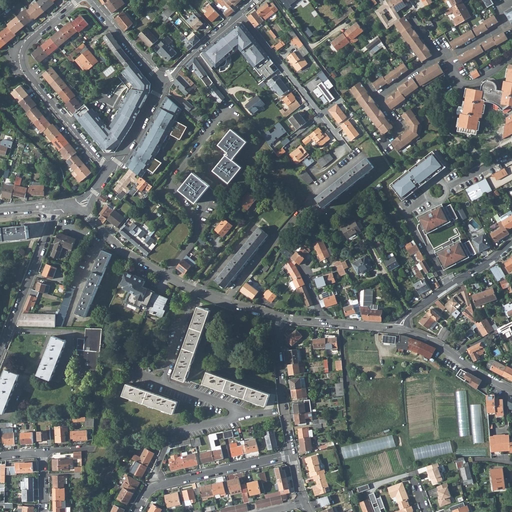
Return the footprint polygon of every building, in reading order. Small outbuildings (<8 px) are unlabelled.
[(44,10),(48,7),(48,8),(54,3),(53,1),(53,0),(52,0),(40,0),(38,2),(44,10)] [(109,0),(105,3),(112,13),(122,5),(121,4),(124,2),(122,0),(109,0)] [(227,17),(234,11),(230,6),(224,0),(222,2),(225,5),(221,8),(221,10),(224,13),(227,17)] [(279,0),(287,10),(292,6),(291,5),(297,0),(279,0)] [(387,29),(395,24),(401,19),(396,11),(390,1),(389,0),(385,0),(383,1),(385,5),(375,11),(387,29)] [(409,0),(391,0),(390,1),(396,11),(405,6),(403,4),(405,3),(409,0)] [(450,8),(453,12),(465,5),(462,1),(453,6),(450,7),(450,8)] [(35,19),(41,14),(41,13),(44,10),(38,2),(28,10),(34,17),(35,19)] [(256,11),(261,17),(272,9),(274,12),(278,10),(273,2),(269,5),(267,3),(256,11)] [(168,18),(177,9),(172,4),(163,12),(168,18)] [(212,22),(220,15),(210,4),(205,8),(207,11),(205,14),(212,22)] [(453,18),(457,25),(467,20),(471,17),(465,5),(453,12),(456,17),(453,18)] [(344,13),(347,17),(354,11),(351,7),(344,13)] [(24,24),(27,22),(28,22),(34,17),(28,10),(27,9),(17,17),(24,24)] [(272,9),(261,17),(264,20),(274,12),(272,9)] [(114,17),(115,19),(124,12),(123,10),(114,17)] [(247,17),(255,27),(261,23),(264,20),(261,17),(256,11),(256,10),(247,17)] [(134,23),(133,23),(124,12),(115,19),(125,31),(134,23)] [(163,12),(159,16),(164,21),(168,18),(163,12)] [(196,30),(206,21),(198,12),(195,15),(194,13),(187,20),(196,30)] [(334,20),(337,25),(340,23),(347,17),(344,13),(334,20)] [(79,32),(89,24),(81,15),(75,20),(76,21),(73,24),(78,30),(79,32)] [(494,15),(483,22),(484,23),(487,28),(488,30),(488,29),(487,28),(498,22),(494,15)] [(395,24),(402,34),(412,26),(404,16),(401,19),(395,24)] [(15,33),(21,28),(20,27),(24,24),(17,17),(8,25),(9,26),(15,33)] [(68,38),(78,30),(73,24),(72,23),(71,22),(65,27),(65,28),(62,31),(68,38)] [(346,31),(355,42),(358,40),(356,37),(364,31),(357,22),(346,31)] [(236,23),(198,54),(211,71),(237,50),(263,81),(278,69),(240,24),(236,23)] [(473,29),(477,36),(488,30),(487,28),(484,23),(473,29)] [(0,35),(6,42),(9,39),(10,40),(16,35),(15,33),(9,26),(0,33),(0,35)] [(402,34),(407,41),(417,33),(415,30),(414,31),(413,30),(414,29),(412,26),(402,34)] [(146,27),(139,35),(150,47),(158,40),(146,27)] [(289,32),(294,38),(297,36),(293,29),(289,32)] [(461,36),(464,43),(475,37),(471,30),(461,36)] [(59,46),(68,38),(62,31),(58,33),(52,38),(59,46)] [(331,42),(338,51),(350,42),(352,45),(355,42),(346,31),(343,34),(343,33),(331,42)] [(110,32),(104,36),(104,38),(115,52),(121,48),(121,47),(110,32)] [(187,38),(189,41),(196,35),(193,32),(186,38),(187,38)] [(496,44),(497,45),(508,39),(504,32),(493,38),(493,39),(496,44)] [(407,41),(412,48),(422,40),(420,37),(419,38),(418,37),(419,36),(417,33),(407,41)] [(167,36),(158,44),(162,47),(157,52),(161,55),(162,54),(164,56),(168,60),(172,56),(173,57),(177,53),(169,45),(173,41),(167,36)] [(294,38),(291,40),(294,45),(296,44),(299,48),(300,48),(304,45),(297,36),(294,38)] [(368,49),(372,54),(383,46),(384,45),(378,36),(366,46),(368,49)] [(450,42),(454,49),(464,43),(461,36),(450,42)] [(482,44),(486,50),(496,44),(493,39),(493,38),(493,37),(482,44)] [(49,54),(59,46),(52,38),(45,43),(46,44),(43,47),(49,54)] [(186,38),(184,40),(187,43),(185,45),(190,50),(194,46),(189,41),(187,38),(186,38)] [(412,48),(417,55),(427,47),(425,44),(424,45),(424,44),(424,43),(422,40),(412,48)] [(299,48),(295,51),(297,55),(299,54),(302,58),(303,57),(309,53),(304,45),(300,48),(299,48)] [(469,51),(473,58),(484,51),(480,45),(469,51)] [(39,62),(49,54),(43,47),(39,49),(38,49),(32,54),(39,62)] [(417,55),(422,61),(432,55),(429,51),(430,50),(427,47),(417,55)] [(121,48),(115,52),(117,55),(128,68),(134,63),(121,48)] [(88,70),(99,61),(88,49),(78,58),(88,70)] [(293,65),(296,69),(300,69),(307,65),(307,62),(303,57),(302,58),(299,54),(297,55),(295,51),(287,57),(290,60),(290,61),(293,65)] [(458,57),(462,64),(473,58),(469,51),(458,57)] [(103,55),(101,57),(107,64),(109,62),(103,55)] [(115,57),(125,70),(128,68),(117,55),(115,57)] [(191,70),(194,68),(208,88),(213,82),(194,57),(187,66),(191,70)] [(151,83),(134,63),(128,68),(125,70),(122,72),(118,76),(128,88),(123,98),(125,99),(141,108),(144,102),(146,99),(150,92),(151,83)] [(394,70),(398,76),(409,69),(404,63),(394,70)] [(430,67),(436,76),(437,76),(438,77),(444,74),(443,72),(439,64),(437,63),(435,65),(435,66),(434,66),(434,65),(430,67)] [(461,115),(458,131),(477,134),(480,117),(482,118),(485,101),(489,102),(493,103),(497,105),(500,107),(502,109),(503,110),(504,112),(504,114),(505,115),(506,118),(506,119),(506,120),(506,121),(506,123),(506,124),(505,125),(503,139),(511,134),(510,132),(511,131),(511,64),(509,64),(506,81),(504,81),(502,90),(497,90),(497,88),(497,87),(496,85),(495,83),(493,82),(491,81),(489,81),(487,81),(485,82),(484,83),(482,85),(482,87),(481,90),(468,88),(464,107),(463,113),(461,113),(461,115)] [(47,71),(44,73),(47,77),(46,77),(51,84),(60,76),(52,67),(47,71)] [(428,81),(429,83),(436,79),(435,77),(436,76),(430,67),(427,69),(428,70),(427,71),(426,70),(423,72),(428,81)] [(191,85),(194,83),(182,70),(179,73),(181,75),(191,85)] [(387,83),(388,84),(398,76),(394,70),(384,77),(384,78),(387,83)] [(318,76),(326,87),(331,83),(327,77),(323,72),(318,76)] [(415,76),(421,85),(422,85),(423,87),(429,83),(428,81),(423,72),(420,74),(419,75),(419,74),(415,76)] [(186,94),(193,87),(191,85),(181,75),(174,82),(186,94)] [(267,82),(275,92),(277,91),(281,96),(289,90),(285,85),(285,86),(277,75),(267,82)] [(56,90),(57,89),(60,92),(68,86),(60,76),(51,84),(56,90)] [(377,90),(387,83),(384,78),(384,77),(383,76),(373,83),(377,90)] [(411,92),(413,93),(419,89),(418,87),(419,87),(412,78),(409,80),(410,81),(409,82),(408,81),(405,83),(411,92)] [(220,103),(225,97),(215,86),(213,82),(208,88),(208,89),(211,93),(220,103)] [(350,89),(357,99),(367,91),(360,82),(350,89)] [(399,90),(404,97),(405,96),(407,98),(413,93),(411,92),(405,83),(402,85),(403,86),(402,87),(401,86),(398,88),(399,90)] [(21,85),(12,92),(20,102),(28,95),(25,92),(26,91),(21,85)] [(68,86),(60,92),(63,96),(62,97),(67,103),(75,97),(76,95),(68,86)] [(392,95),(398,104),(399,105),(405,101),(404,99),(405,98),(404,97),(399,90),(396,92),(397,93),(396,93),(395,93),(392,95)] [(357,99),(362,106),(372,99),(370,96),(369,96),(369,95),(367,91),(357,99)] [(291,93),(283,99),(290,108),(298,102),(291,93)] [(28,95),(20,102),(28,112),(35,106),(37,104),(32,98),(31,99),(28,95)] [(253,114),(265,104),(258,95),(246,105),(253,114)] [(386,101),(391,109),(393,108),(394,109),(399,105),(398,104),(392,95),(389,97),(390,98),(386,101)] [(165,96),(161,104),(165,108),(168,105),(173,110),(166,117),(168,119),(164,125),(167,127),(176,113),(180,108),(167,96),(165,96)] [(67,103),(66,104),(71,110),(72,109),(75,113),(82,106),(75,97),(67,103)] [(141,108),(125,99),(119,111),(120,112),(135,119),(141,108)] [(362,106),(367,113),(377,106),(375,103),(374,103),(374,102),(372,99),(362,106)] [(186,100),(182,104),(189,111),(191,109),(193,106),(186,100)] [(135,119),(120,112),(109,128),(106,127),(107,125),(92,108),(90,109),(85,104),(82,106),(75,113),(74,114),(106,152),(110,152),(115,152),(121,143),(131,127),(135,119)] [(333,116),(339,123),(347,117),(337,104),(329,110),(332,115),(333,114),(334,116),(333,116)] [(28,112),(27,113),(35,122),(42,116),(39,112),(40,111),(35,106),(28,112)] [(367,113),(373,121),(383,113),(380,110),(379,109),(380,109),(377,106),(367,113)] [(405,119),(407,122),(417,114),(412,107),(402,115),(404,118),(405,117),(405,118),(405,119)] [(189,132),(190,130),(192,132),(195,128),(194,127),(194,126),(197,123),(188,115),(180,108),(176,113),(183,120),(180,123),(185,128),(189,132)] [(189,111),(196,117),(198,115),(194,111),(191,109),(189,111)] [(289,119),(297,129),(306,122),(298,112),(289,119)] [(373,121),(378,128),(388,120),(385,117),(384,116),(385,116),(383,113),(373,121)] [(203,124),(205,122),(202,119),(204,117),(201,114),(199,116),(197,118),(203,124)] [(423,125),(421,123),(423,122),(417,114),(407,122),(409,125),(410,124),(411,125),(410,127),(422,130),(423,125)] [(42,116),(35,122),(43,132),(44,131),(51,125),(46,118),(45,119),(42,116)] [(347,133),(352,140),(359,134),(348,119),(340,125),(345,132),(346,131),(347,133)] [(378,128),(383,135),(392,128),(392,126),(391,124),(390,124),(389,123),(390,123),(388,120),(378,128)] [(268,130),(262,135),(269,145),(276,140),(275,138),(277,136),(278,138),(287,132),(280,123),(279,122),(274,126),(277,129),(271,134),(268,130)] [(51,125),(44,131),(52,140),(60,133),(57,130),(58,129),(53,123),(51,125)] [(311,140),(310,139),(313,138),(317,143),(317,142),(321,146),(330,138),(325,133),(324,134),(323,135),(320,132),(321,131),(319,127),(303,141),(306,144),(311,140)] [(405,131),(412,140),(413,139),(414,141),(420,136),(419,135),(421,133),(422,130),(410,127),(410,129),(409,130),(408,129),(405,131)] [(229,183),(242,167),(233,160),(247,142),(232,129),(219,145),(228,152),(226,154),(227,155),(214,170),(229,183)] [(405,145),(406,147),(412,142),(411,141),(412,140),(405,131),(402,134),(403,134),(402,135),(401,134),(398,137),(405,145)] [(60,133),(52,140),(60,150),(69,142),(64,136),(63,137),(60,133)] [(149,137),(144,143),(152,150),(156,143),(149,137)] [(391,142),(397,151),(399,150),(400,151),(406,147),(405,145),(398,137),(395,139),(396,140),(395,140),(394,140),(391,142)] [(287,138),(282,142),(284,146),(290,141),(287,138)] [(0,153),(6,155),(8,147),(11,148),(13,141),(4,139),(1,141),(0,140),(0,153)] [(69,142),(60,150),(63,153),(68,159),(76,153),(73,149),(74,149),(69,142)] [(309,154),(302,146),(298,149),(297,148),(292,152),(290,154),(290,155),(292,158),(296,163),(298,163),(304,158),(305,157),(309,154)] [(144,164),(153,154),(144,147),(141,150),(142,151),(143,152),(142,154),(141,153),(137,158),(144,164)] [(283,147),(276,153),(277,155),(279,157),(286,151),(283,147)] [(316,160),(322,167),(333,158),(327,151),(316,160)] [(445,167),(432,151),(390,185),(403,200),(445,167)] [(68,159),(67,160),(75,170),(83,163),(80,160),(81,159),(76,153),(68,159)] [(315,161),(312,158),(309,160),(307,158),(303,162),(307,167),(315,161)] [(316,198),(323,207),(366,174),(374,167),(367,158),(316,198)] [(128,160),(125,163),(128,166),(129,167),(131,168),(137,173),(141,176),(142,177),(143,175),(144,173),(134,165),(128,160)] [(83,180),(92,172),(86,166),(86,167),(83,163),(75,170),(78,174),(83,179),(83,180)] [(137,173),(131,168),(127,171),(128,172),(120,181),(115,188),(120,193),(117,196),(121,200),(124,197),(127,193),(128,192),(130,189),(127,186),(131,180),(135,183),(138,179),(135,176),(137,173)] [(495,173),(493,174),(496,180),(508,174),(504,168),(495,173)] [(298,175),(308,185),(314,180),(305,169),(298,175)] [(196,203),(209,187),(218,194),(223,188),(214,181),(210,186),(194,173),(180,190),(196,203)] [(14,187),(12,194),(25,197),(27,187),(20,186),(22,177),(19,177),(17,176),(15,185),(14,187)] [(138,179),(135,183),(130,189),(128,192),(133,196),(139,188),(146,194),(153,186),(146,181),(142,177),(141,176),(138,179)] [(477,183),(484,195),(486,194),(491,191),(485,179),(477,183)] [(383,187),(381,183),(372,189),(375,193),(383,187)] [(466,189),(473,201),(484,195),(477,183),(466,189)] [(5,185),(2,196),(11,198),(12,194),(14,187),(5,185)] [(30,185),(28,194),(32,195),(44,195),(44,185),(33,185),(30,185)] [(492,195),(494,199),(504,193),(502,190),(492,195)] [(104,202),(108,196),(103,192),(99,198),(100,199),(99,200),(101,201),(102,200),(104,202)] [(248,192),(240,202),(248,209),(257,198),(248,192)] [(442,204),(417,217),(426,234),(451,221),(450,219),(454,218),(455,220),(458,218),(451,204),(444,207),(442,204)] [(103,223),(104,222),(113,210),(106,205),(100,213),(102,215),(99,218),(103,223)] [(117,227),(125,218),(124,217),(114,209),(107,219),(117,227)] [(505,225),(508,230),(511,227),(511,211),(503,216),(501,212),(498,214),(502,220),(505,225)] [(224,219),(216,229),(224,236),(233,226),(224,219)] [(342,233),(343,235),(344,235),(345,235),(347,238),(361,230),(360,229),(356,222),(355,219),(341,227),(343,231),(342,232),(342,233)] [(491,233),(496,241),(506,235),(506,234),(509,232),(508,230),(505,225),(502,220),(498,222),(501,227),(491,233)] [(129,240),(133,235),(134,233),(136,232),(133,229),(132,231),(124,224),(122,226),(119,231),(129,240)] [(0,240),(29,238),(28,225),(0,228),(0,240)] [(136,232),(134,233),(141,238),(146,233),(143,231),(145,229),(141,225),(139,227),(136,232)] [(225,288),(268,235),(259,227),(216,280),(225,288)] [(56,243),(51,256),(58,258),(63,246),(72,249),(76,239),(59,232),(55,243),(56,243)] [(133,235),(142,243),(144,241),(141,238),(134,233),(133,235)] [(133,235),(129,240),(138,247),(142,243),(133,235)] [(148,235),(144,241),(150,246),(154,240),(148,235)] [(473,239),(480,252),(484,250),(484,249),(483,248),(485,247),(485,248),(490,246),(484,235),(478,238),(478,237),(473,239)] [(313,243),(318,254),(320,254),(323,260),(324,263),(325,263),(328,262),(328,261),(327,258),(330,256),(322,239),(313,243)] [(461,239),(435,252),(445,270),(470,257),(469,255),(473,254),(473,255),(476,253),(470,241),(470,240),(463,243),(461,239)] [(405,245),(407,249),(416,244),(414,240),(405,245)] [(142,243),(151,250),(152,249),(149,246),(150,246),(144,241),(142,243)] [(142,243),(138,247),(147,255),(151,250),(142,243)] [(376,249),(382,259),(385,257),(378,244),(374,246),(376,249)] [(423,268),(429,278),(434,276),(424,259),(425,259),(419,250),(416,244),(407,249),(411,255),(414,253),(415,252),(421,262),(420,262),(423,268)] [(284,248),(281,251),(290,259),(291,258),(297,262),(300,264),(305,258),(309,252),(302,246),(299,251),(298,252),(297,251),(293,255),(284,248)] [(102,250),(76,313),(86,317),(112,254),(102,250)] [(183,259),(177,267),(185,274),(191,265),(195,261),(186,255),(183,259)] [(384,261),(390,270),(399,265),(394,255),(389,258),(384,261)] [(371,266),(365,256),(352,263),(359,274),(371,266)] [(294,280),(300,276),(294,265),(297,262),(291,258),(290,259),(285,265),(294,280)] [(333,261),(335,267),(336,267),(342,264),(341,262),(340,259),(338,259),(333,261)] [(490,268),(498,282),(500,281),(501,282),(507,279),(497,263),(490,268)] [(47,264),(42,275),(53,279),(57,268),(47,264)] [(336,267),(340,276),(346,274),(342,264),(336,267)] [(424,277),(420,270),(417,267),(415,268),(414,269),(415,271),(414,271),(415,274),(417,274),(418,275),(420,278),(424,277)] [(148,307),(155,293),(155,292),(148,289),(148,290),(143,287),(145,281),(139,279),(140,277),(135,275),(135,276),(127,272),(124,277),(125,278),(122,285),(125,286),(124,289),(130,291),(126,302),(141,308),(143,305),(148,307)] [(335,282),(332,273),(315,278),(317,284),(320,283),(321,286),(335,282)] [(297,288),(304,284),(300,276),(294,280),(292,281),(297,288)] [(414,285),(422,299),(425,297),(423,292),(429,289),(423,279),(414,285)] [(501,282),(503,289),(508,287),(510,293),(511,292),(511,288),(511,285),(509,279),(507,279),(501,282)] [(247,282),(241,291),(244,293),(245,292),(253,299),(259,291),(247,282)] [(38,283),(36,291),(39,292),(44,293),(44,292),(47,293),(49,286),(46,285),(38,283)] [(58,291),(65,293),(68,287),(60,284),(58,291)] [(299,295),(302,293),(308,306),(313,304),(304,284),(297,288),(296,288),(299,295)] [(65,293),(56,325),(62,327),(74,289),(68,287),(65,293)] [(262,294),(265,296),(271,290),(268,287),(263,294),(262,294)] [(326,307),(337,303),(335,294),(337,294),(336,288),(322,293),(323,298),(323,299),(325,306),(326,307)] [(361,311),(363,320),(381,321),(382,310),(378,310),(378,304),(373,304),(373,289),(360,288),(360,306),(359,306),(361,311)] [(483,292),(487,302),(497,299),(493,288),(483,292)] [(33,307),(39,292),(36,291),(31,289),(22,313),(28,313),(30,309),(31,306),(33,307)] [(271,290),(265,296),(272,302),(277,295),(271,290)] [(468,306),(471,304),(467,290),(462,291),(468,306)] [(472,296),(476,306),(487,302),(483,292),(472,296)] [(148,307),(148,309),(154,312),(154,313),(163,317),(165,310),(163,309),(168,299),(155,293),(148,307)] [(445,307),(446,308),(452,314),(464,302),(457,295),(454,298),(450,302),(449,301),(445,304),(445,307)] [(344,307),(346,316),(361,311),(359,306),(357,299),(351,301),(352,305),(353,306),(351,306),(351,305),(344,307)] [(435,302),(441,308),(442,307),(444,310),(446,308),(445,307),(442,304),(439,300),(435,302)] [(463,309),(461,312),(475,324),(476,323),(477,323),(471,304),(468,306),(467,307),(465,308),(463,309)] [(199,306),(173,377),(185,382),(211,311),(199,306)] [(435,320),(437,321),(440,317),(431,309),(427,313),(435,320)] [(55,325),(55,314),(50,314),(46,314),(28,313),(22,313),(16,326),(55,327),(55,325)] [(420,321),(428,328),(435,320),(427,313),(420,321)] [(483,336),(493,330),(491,326),(486,319),(479,323),(478,322),(477,323),(476,323),(475,324),(473,324),(464,335),(468,338),(470,335),(471,335),(475,333),(473,330),(475,328),(477,326),(483,336)] [(428,328),(431,331),(438,322),(437,321),(435,320),(428,328)] [(511,325),(511,321),(509,322),(508,323),(497,329),(499,334),(502,332),(503,334),(504,333),(507,338),(511,336),(511,337),(511,331),(510,327),(511,325)] [(438,338),(441,340),(447,329),(447,328),(445,326),(444,327),(438,338)] [(78,338),(74,376),(98,378),(99,359),(102,328),(86,328),(85,339),(78,338)] [(441,340),(444,342),(450,331),(447,329),(441,340)] [(302,336),(296,330),(286,339),(292,346),(302,336)] [(385,335),(384,342),(396,343),(397,336),(385,335)] [(430,359),(432,357),(436,349),(422,342),(406,336),(400,335),(399,335),(399,341),(399,343),(398,343),(397,352),(403,352),(403,349),(409,349),(411,350),(418,353),(430,359)] [(53,336),(38,375),(51,380),(66,341),(53,336)] [(457,342),(460,345),(466,339),(463,336),(457,342)] [(337,337),(326,338),(326,347),(327,349),(333,348),(337,348),(338,348),(337,337)] [(314,348),(326,347),(326,338),(313,339),(314,348)] [(468,349),(474,361),(480,358),(479,355),(484,353),(483,351),(485,350),(481,342),(468,349)] [(442,353),(436,349),(432,357),(437,361),(442,353)] [(289,351),(290,364),(299,363),(297,350),(289,351)] [(502,375),(506,367),(494,360),(490,361),(487,367),(502,375)] [(299,363),(290,364),(288,364),(290,374),(305,373),(304,366),(306,366),(305,362),(301,363),(299,363)] [(506,367),(502,375),(511,380),(511,369),(507,366),(506,367)] [(6,369),(0,384),(0,411),(4,413),(19,375),(6,369)] [(461,369),(456,375),(465,381),(466,378),(470,381),(469,383),(476,389),(482,380),(468,372),(467,373),(461,369)] [(208,372),(203,384),(266,406),(270,394),(208,372)] [(290,379),(291,389),(302,388),(301,378),(290,379)] [(345,395),(343,382),(341,383),(335,383),(337,396),(345,395)] [(127,384),(123,396),(173,414),(178,402),(127,384)] [(303,393),(302,388),(291,389),(293,399),(307,397),(307,392),(303,393)] [(470,435),(467,390),(457,391),(460,436),(470,435)] [(495,395),(487,395),(487,396),(488,412),(496,412),(496,416),(504,415),(503,399),(495,400),(495,395)] [(294,409),(295,414),(312,412),(316,411),(316,409),(311,410),(310,402),(305,403),(294,404),(295,409),(294,409)] [(474,443),(484,442),(482,403),(472,404),(474,443)] [(312,412),(295,414),(296,424),(306,423),(306,421),(310,421),(310,418),(312,417),(312,412)] [(76,418),(77,422),(85,421),(85,425),(94,426),(94,419),(85,418),(86,417),(76,418)] [(55,427),(56,442),(65,441),(65,431),(68,431),(67,426),(55,427)] [(38,432),(38,440),(51,439),(50,427),(46,427),(46,431),(38,432)] [(298,429),(300,439),(309,437),(311,437),(313,437),(312,430),(310,430),(309,427),(298,429)] [(73,439),(73,441),(88,440),(87,430),(70,431),(71,439),(73,439)] [(232,430),(223,432),(224,435),(225,439),(234,436),(232,430)] [(265,432),(269,450),(278,448),(277,444),(275,444),(274,439),(276,439),(274,430),(265,432)] [(2,432),(3,441),(5,441),(5,445),(14,444),(14,432),(2,432)] [(21,433),(21,444),(33,443),(33,432),(21,433)] [(509,435),(490,437),(491,449),(491,450),(495,450),(495,451),(507,450),(507,449),(510,449),(510,443),(509,435)] [(394,436),(342,446),(344,457),(372,452),(371,449),(374,448),(375,450),(396,447),(394,436)] [(309,437),(300,439),(301,451),(312,449),(311,437),(309,437)] [(192,447),(196,446),(194,438),(180,442),(181,446),(191,444),(192,447)] [(258,450),(256,439),(244,441),(245,444),(242,445),(244,454),(258,450)] [(232,456),(244,454),(242,445),(237,446),(236,443),(230,444),(232,456)] [(135,454),(132,459),(136,461),(147,467),(154,453),(145,448),(140,457),(135,454)] [(222,449),(212,451),(214,459),(217,458),(218,460),(224,458),(222,449)] [(214,460),(214,459),(212,451),(201,453),(203,463),(214,460)] [(182,453),(183,456),(185,467),(197,465),(195,453),(188,455),(187,452),(182,453)] [(172,470),(185,467),(183,456),(178,457),(177,454),(171,456),(172,458),(169,459),(172,470)] [(305,458),(306,463),(307,463),(308,462),(309,466),(309,467),(310,472),(309,472),(310,477),(313,476),(324,473),(326,472),(324,469),(321,470),(319,465),(320,463),(317,455),(305,458)] [(455,458),(458,470),(460,470),(460,468),(461,468),(464,480),(463,480),(464,485),(473,483),(472,478),(471,478),(468,462),(465,463),(464,457),(455,458)] [(53,459),(53,470),(69,469),(73,469),(73,464),(73,459),(53,459)] [(141,478),(147,467),(136,461),(131,472),(141,478)] [(16,466),(5,467),(5,475),(17,474),(16,472),(33,471),(33,462),(16,463),(16,466)] [(426,466),(428,470),(427,471),(428,475),(430,476),(430,478),(432,483),(440,481),(441,479),(438,467),(439,466),(438,463),(426,466)] [(276,468),(278,479),(286,477),(285,470),(282,471),(281,467),(276,468)] [(491,470),(494,489),(505,488),(503,468),(491,470)] [(313,488),(315,496),(327,492),(325,488),(329,487),(324,473),(313,476),(315,481),(316,480),(317,484),(318,487),(317,487),(313,488)] [(126,478),(121,486),(124,487),(134,493),(140,482),(125,474),(124,476),(126,478)] [(53,476),(53,488),(64,488),(64,484),(67,483),(67,476),(53,476)] [(23,489),(34,489),(33,477),(25,477),(25,481),(21,481),(21,489),(23,489)] [(269,493),(270,497),(287,493),(290,492),(286,477),(278,479),(281,491),(269,493)] [(239,478),(228,480),(230,491),(231,495),(242,493),(242,494),(245,493),(247,492),(245,484),(241,485),(239,478)] [(226,492),(230,491),(228,480),(212,484),(214,494),(214,495),(221,493),(223,493),(224,497),(227,496),(226,492)] [(248,483),(251,495),(261,493),(258,481),(248,483)] [(388,487),(391,497),(396,496),(401,509),(410,506),(407,499),(408,499),(406,495),(407,494),(402,482),(388,487)] [(438,501),(440,505),(442,506),(451,502),(449,497),(451,496),(448,487),(448,486),(447,483),(437,486),(438,490),(437,491),(439,495),(440,496),(442,499),(441,500),(438,501)] [(202,497),(214,494),(212,484),(196,488),(198,494),(201,493),(202,497)] [(128,503),(134,493),(124,487),(118,498),(128,503)] [(65,488),(64,488),(53,488),(54,500),(65,500),(65,488)] [(194,495),(198,494),(196,488),(183,491),(186,504),(196,501),(194,495)] [(34,501),(34,489),(23,489),(23,501),(34,501)] [(165,495),(167,507),(181,504),(178,492),(165,495)] [(385,508),(381,497),(376,499),(374,492),(369,494),(371,501),(370,501),(369,500),(366,501),(365,501),(363,501),(363,502),(360,503),(363,511),(373,511),(374,511),(375,511),(381,511),(380,509),(385,508)] [(256,500),(257,509),(283,503),(282,500),(288,498),(287,493),(270,497),(265,498),(256,500)] [(330,495),(317,499),(318,503),(320,502),(322,507),(331,504),(330,500),(332,499),(330,495)] [(54,500),(54,511),(60,511),(61,511),(61,507),(64,507),(71,507),(71,503),(71,500),(65,500),(54,500)] [(467,511),(470,511),(467,505),(465,506),(464,502),(450,507),(451,511),(452,511),(467,511)] [(221,508),(221,511),(242,511),(248,511),(246,503),(245,503),(234,505),(232,506),(228,507),(221,508)]
